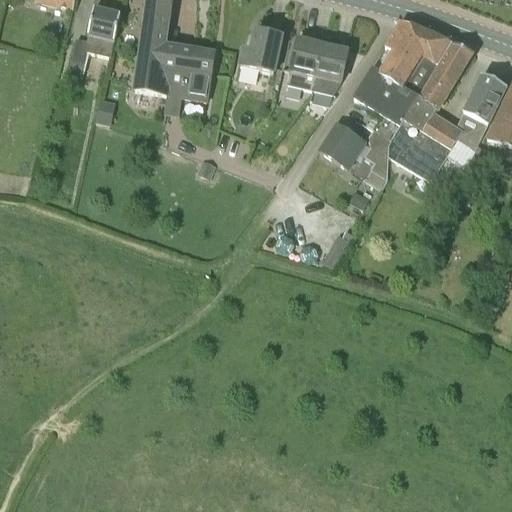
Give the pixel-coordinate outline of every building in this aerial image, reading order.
[(73,11),(75,0),(36,0),(36,2),(73,11)] [(148,0),(143,54),(163,56),(164,51),(170,0),(148,0)] [(120,19),(93,14),(86,45),(77,43),(69,79),(82,81),(87,58),(109,63),(120,19)] [(400,27),(399,30),(385,52),(386,53),(371,76),(399,94),(381,121),(373,135),(389,145),(392,141),(453,50),(400,27)] [(281,42),(255,36),(251,53),(244,51),(241,72),(274,79),(281,42)] [(287,90),(314,96),(322,51),(297,45),(287,90)] [(392,141),(389,145),(386,151),(385,160),(388,162),(430,187),(457,144),(474,156),(477,150),(506,93),(481,80),(455,134),(434,120),(472,58),(453,50),(392,141)] [(163,56),(143,54),(139,97),(173,101),(173,98),(191,101),(191,106),(208,108),(215,58),(164,51),(163,56)] [(314,96),(333,100),(341,86),(343,87),(348,57),(322,51),(314,96)] [(353,103),(381,121),(399,94),(371,76),(353,103)] [(511,90),(484,143),(511,154),(511,90)] [(319,155),(348,174),(365,147),(336,129),(319,155)] [(388,183),(388,162),(385,160),(386,151),(389,145),(373,135),(368,144),(369,144),(369,152),(364,161),(374,168),(370,174),(371,175),(364,186),(381,195),(388,183)] [(215,170),(202,165),(196,178),(210,184),(215,170)] [(348,211),(360,218),(366,207),(354,200),(348,211)] [(334,275),(349,247),(337,240),(321,268),(334,275)]
